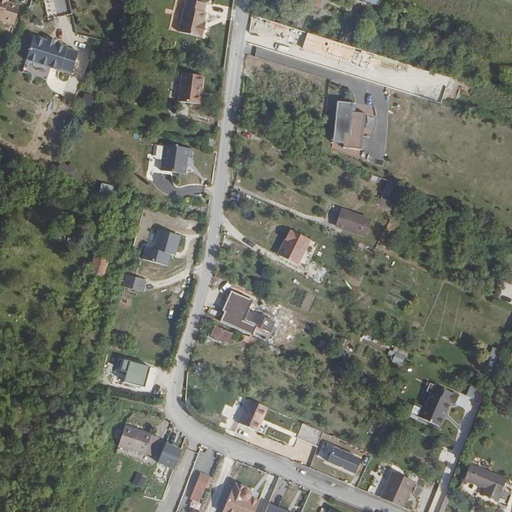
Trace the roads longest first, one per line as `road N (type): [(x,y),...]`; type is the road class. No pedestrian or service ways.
road 1 (residential): [(176,410),(174,390),(208,285),(244,0)]
road 2 (residential): [(176,410),(199,433),(383,511)]
road 3 (track): [(0,339),(74,386),(176,410)]
